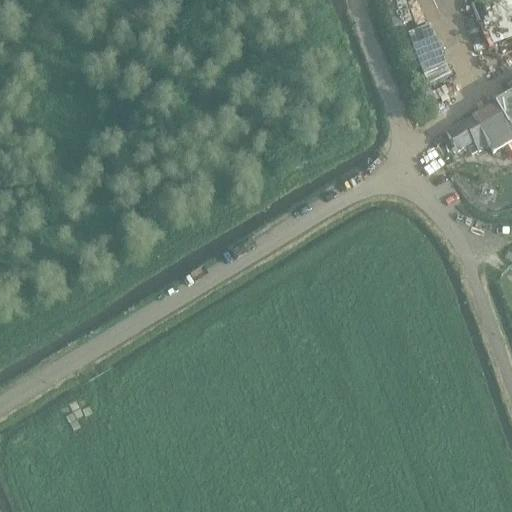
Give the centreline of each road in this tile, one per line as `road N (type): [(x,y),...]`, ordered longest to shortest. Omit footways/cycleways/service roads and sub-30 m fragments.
road 1 (unclassified): [(0,409),(392,167)]
road 2 (unclassified): [(469,268),(453,232),(392,167)]
